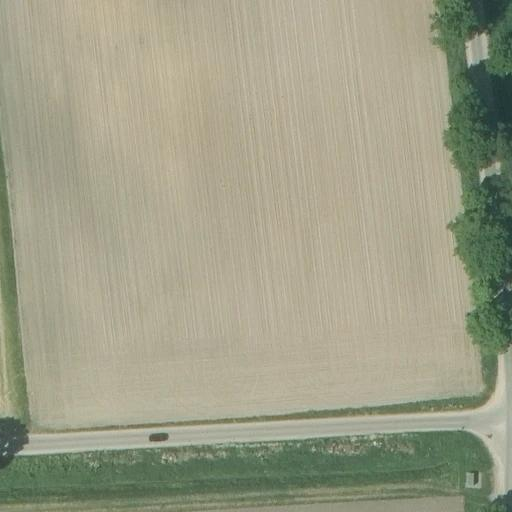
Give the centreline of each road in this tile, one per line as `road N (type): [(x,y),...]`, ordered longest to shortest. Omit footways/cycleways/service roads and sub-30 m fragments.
road 1 (unclassified): [(509,419),(0,447)]
road 2 (unclassified): [(509,419),(466,0)]
